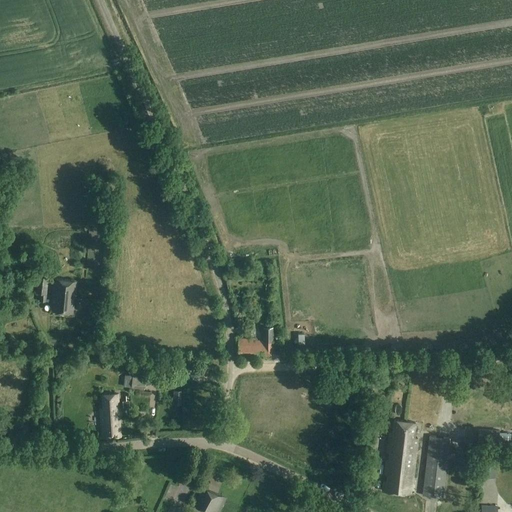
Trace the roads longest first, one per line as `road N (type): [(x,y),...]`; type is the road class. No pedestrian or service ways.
road 1 (unclassified): [(218,444),(230,369),(219,288),(102,0)]
road 2 (track): [(230,369),(511,357)]
road 3 (unclassified): [(218,444),(0,444)]
road 4 (unclassified): [(364,511),(218,444)]
